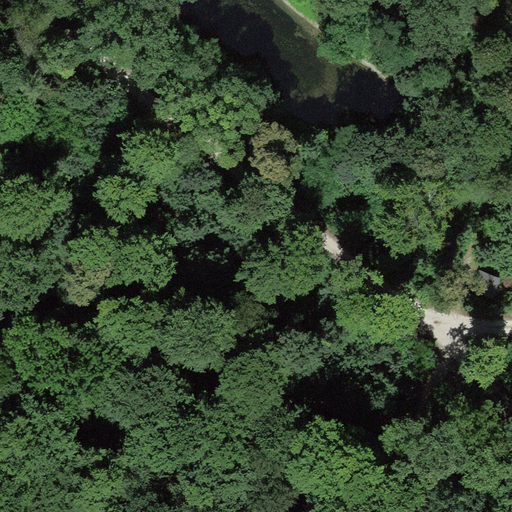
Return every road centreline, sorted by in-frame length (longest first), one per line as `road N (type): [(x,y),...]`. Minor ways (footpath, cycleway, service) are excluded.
road 1 (track): [(26,0),(447,341),(511,415)]
road 2 (track): [(388,511),(447,341),(511,329)]
